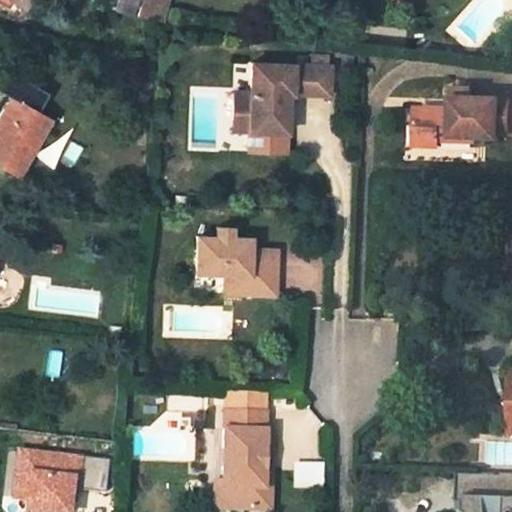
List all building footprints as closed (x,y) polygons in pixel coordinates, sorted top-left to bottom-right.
[(118,0),(115,13),(134,18),(139,0),(118,0)] [(139,0),(134,18),(159,22),(165,0),(139,0)] [(324,66),(246,64),(245,93),(229,92),(228,131),(281,132),(282,94),(324,95),(324,66)] [(6,81),(3,96),(43,103),(46,88),(6,81)] [(502,134),(504,101),(465,98),(465,90),(448,88),(446,109),(410,108),(408,146),(430,147),(431,137),(490,140),(490,133),(502,134)] [(0,126),(14,102),(4,96),(0,103),(0,126)] [(0,166),(15,175),(45,120),(14,102),(0,126),(0,166)] [(236,227),(221,226),(220,236),(201,235),(199,271),(227,273),(226,293),(277,296),(280,251),(253,248),(254,238),(235,237),(236,227)] [(511,371),(504,372),(502,433),(511,433),(511,371)] [(266,416),(226,415),(225,450),(228,450),(227,469),(224,469),(224,484),(217,483),(215,509),(270,511),(274,435),(266,434),(266,416)] [(23,511),(35,511),(73,511),(79,452),(13,446),(8,498),(24,499),(23,511)] [(511,511),(511,475),(453,473),(452,501),(461,502),(460,511),(511,511)]
